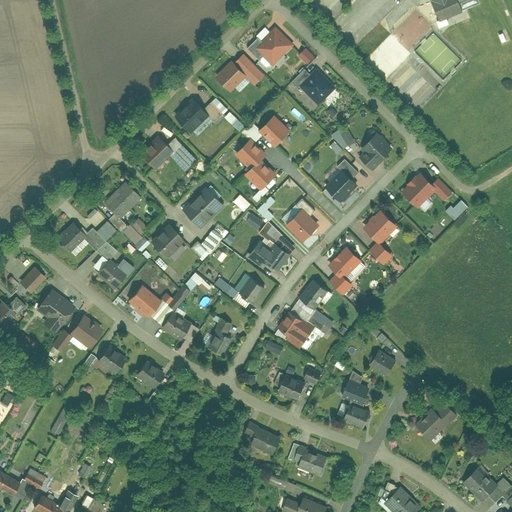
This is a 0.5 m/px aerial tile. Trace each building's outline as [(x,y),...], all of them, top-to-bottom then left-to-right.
[(428,0),(436,21),(455,14),(455,13),(459,11),(454,0),(428,0)] [(443,34),(451,42),(460,33),(452,25),(443,34)] [(261,58),(271,67),(292,46),(273,28),(259,42),(255,38),(244,49),(257,62),(261,58)] [(304,50),(297,57),(304,64),(311,58),(304,50)] [(263,75),(242,55),(234,63),(254,83),(263,75)] [(214,78),(227,92),(245,76),(232,62),(214,78)] [(316,68),(299,87),(317,104),(335,85),(316,68)] [(302,70),(290,82),(295,88),(308,76),(302,70)] [(215,121),(226,111),(214,98),(203,108),(215,121)] [(174,119),(190,134),(206,118),(191,102),(174,119)] [(271,117),(257,132),(274,148),(288,132),(271,117)] [(235,119),(230,125),(236,132),(242,126),(235,119)] [(248,126),(241,133),(252,143),(259,135),(248,126)] [(343,127),(336,134),(347,147),(355,140),(343,127)] [(360,157),(357,160),(368,171),(371,167),(373,169),(388,152),(372,137),(356,153),(360,157)] [(139,156),(154,170),(169,154),(153,139),(139,156)] [(195,159),(173,139),(164,148),(186,168),(195,159)] [(232,155),(247,170),(242,175),(258,191),(272,177),(256,161),(262,155),(246,140),(232,155)] [(329,146),(337,152),(340,148),(332,142),(329,146)] [(357,174),(342,159),(336,166),(350,180),(357,174)] [(324,187),(340,204),(357,188),(341,172),(324,187)] [(418,174),(400,194),(416,208),(434,188),(418,174)] [(449,193),(438,181),(432,186),(444,198),(449,193)] [(112,214),(106,220),(120,234),(128,226),(119,217),(137,198),(121,183),(101,204),(112,214)] [(251,199),(256,203),(267,191),(263,187),(251,199)] [(182,212),(199,229),(222,206),(205,189),(182,212)] [(238,195),(231,202),(242,212),(249,204),(238,195)] [(272,217),(266,210),(274,202),(268,196),(255,210),(267,222),(272,217)] [(298,209),(283,225),(299,241),(316,224),(308,216),(313,211),(301,199),(294,205),(298,209)] [(445,215),(452,222),(465,208),(458,202),(445,215)] [(379,210),(362,228),(378,242),(394,225),(379,210)] [(254,213),(245,222),(256,232),(265,224),(254,213)] [(144,228),(136,220),(131,225),(139,233),(144,228)] [(72,258),(86,244),(99,256),(109,246),(89,228),(82,235),(68,222),(52,238),(72,258)] [(267,224),(259,234),(271,243),(279,234),(267,224)] [(185,250),(177,243),(179,241),(164,226),(148,244),(163,258),(166,255),(173,262),(185,250)] [(219,237),(212,231),(202,245),(209,250),(219,237)] [(141,238),(131,247),(137,253),(147,244),(141,238)] [(258,242),(246,258),(272,278),(289,257),(276,247),(272,253),(258,242)] [(372,243),(364,251),(378,265),(386,257),(372,243)] [(196,244),(191,250),(201,260),(207,254),(196,244)] [(344,248),(326,267),(332,273),(325,280),(340,295),(349,286),(346,283),(363,266),(344,248)] [(121,259),(116,266),(126,275),(132,268),(121,259)] [(106,263),(94,276),(110,290),(121,277),(106,263)] [(29,293),(42,275),(29,265),(16,283),(29,293)] [(212,273),(207,279),(230,297),(235,290),(212,273)] [(234,286),(240,290),(232,301),(244,310),(249,304),(252,306),(264,290),(252,281),(253,281),(243,274),(234,286)] [(321,305),(329,293),(311,280),(297,298),(313,310),(318,303),(321,305)] [(138,286),(125,301),(144,317),(157,302),(138,286)] [(34,308),(45,317),(40,325),(48,331),(54,324),(58,327),(72,309),(48,290),(34,308)] [(146,317),(157,326),(177,303),(166,294),(146,317)] [(360,298),(353,304),(360,312),(367,305),(360,298)] [(1,300),(0,300),(0,324),(2,326),(14,311),(1,300)] [(285,337),(283,340),(296,349),(309,331),(296,322),(298,318),(287,311),(274,330),(285,337)] [(170,314),(160,328),(176,339),(186,325),(170,314)] [(82,316),(69,334),(87,347),(100,329),(82,316)] [(217,321),(202,348),(217,357),(232,330),(217,321)] [(178,339),(187,345),(197,332),(188,325),(178,339)] [(378,331),(373,337),(384,346),(389,340),(378,331)] [(18,337),(11,346),(20,352),(27,343),(18,337)] [(265,339),(263,347),(278,353),(281,345),(265,339)] [(106,347),(95,361),(112,375),(123,361),(106,347)] [(375,352),(367,366),(386,377),(394,364),(375,352)] [(87,355),(71,376),(78,381),(93,360),(87,355)] [(48,368),(52,362),(45,357),(41,363),(48,368)] [(145,363),(134,377),(150,388),(160,374),(145,363)] [(306,369),(301,378),(313,384),(318,375),(306,369)] [(361,377),(350,371),(345,378),(357,385),(361,377)] [(283,373),(276,389),(296,398),(303,382),(283,373)] [(345,381),(338,397),(360,406),(367,390),(345,381)] [(140,410),(147,415),(160,395),(152,390),(140,410)] [(0,401),(6,404),(11,394),(4,391),(0,398),(0,401)] [(438,402),(411,427),(427,444),(454,418),(438,402)] [(337,403),(332,415),(338,418),(343,406),(337,403)] [(348,403),(340,421),(364,431),(372,413),(348,403)] [(49,430),(57,434),(69,410),(61,406),(49,430)] [(248,422),(242,434),(249,438),(247,444),(269,455),(278,437),(248,422)] [(293,443),(286,459),(293,462),(300,446),(293,443)] [(303,450),(297,466),(319,475),(325,459),(303,450)] [(475,467),(459,483),(479,502),(494,486),(475,467)] [(0,471),(0,489),(8,494),(15,480),(0,471)] [(26,471),(21,479),(37,489),(42,480),(26,471)] [(270,475),(266,482),(291,493),(294,486),(270,475)] [(482,502),(490,509),(509,487),(501,480),(482,502)] [(377,500),(386,506),(392,511),(411,511),(416,507),(398,489),(386,483),(377,500)] [(511,488),(502,497),(511,507),(511,506),(511,488)] [(84,494),(74,511),(98,511),(103,505),(84,494)] [(38,496),(31,510),(35,511),(66,511),(67,511),(38,496)] [(284,499),(279,510),(283,511),(320,511),(322,509),(298,497),(295,504),(284,499)]
